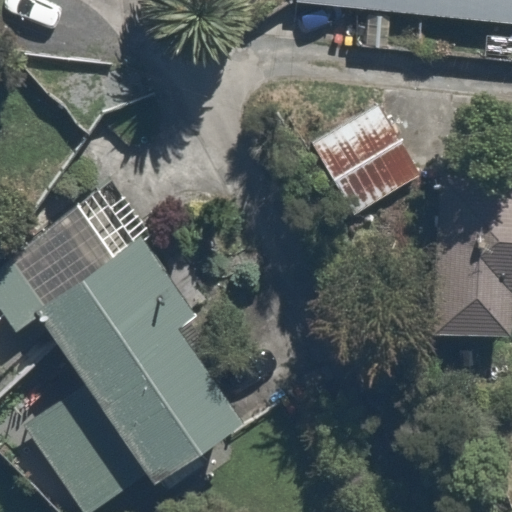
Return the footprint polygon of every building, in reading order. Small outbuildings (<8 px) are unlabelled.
[(511,0),(303,0),(304,2),(511,22),(511,0)] [(389,90),(291,133),(334,232),(432,190),(389,90)] [(511,172),(445,168),(434,318),(511,323),(511,172)] [(50,310),(88,363),(9,422),(75,511),(132,511),(175,480),(257,419),(96,202),(0,272),(0,309),(18,334),(50,310)] [(322,474),(292,489),(303,511),(394,511),(371,465),(328,486),(322,474)]
